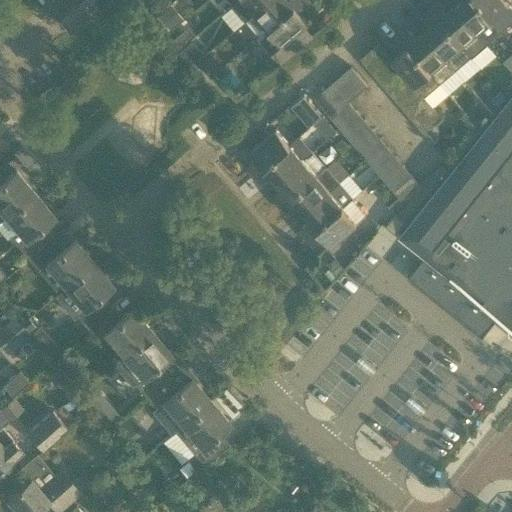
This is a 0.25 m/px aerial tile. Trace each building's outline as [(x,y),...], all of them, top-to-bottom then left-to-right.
[(41,0),(45,4),(42,7),(48,15),(51,12),(68,31),(73,27),(72,26),(95,6),(89,0),(41,0)] [(242,0),(254,14),(270,0),(242,0)] [(259,36),(267,29),(300,0),(270,0),(254,14),(246,21),(259,36)] [(270,53),(280,64),(312,37),(303,26),(308,22),(300,13),(303,10),(304,12),(312,5),(306,0),(300,0),(267,29),(280,44),(270,53)] [(502,30),(492,19),(475,0),(460,0),(454,6),(487,44),(502,30)] [(475,0),(492,19),(509,5),(503,0),(475,0)] [(437,2),(429,9),(471,57),(487,44),(454,6),(445,14),(442,10),(444,9),(437,2)] [(432,25),(423,32),(456,70),(471,57),(429,9),(421,16),(427,23),(429,22),(432,25)] [(406,28),(398,35),(441,83),(456,70),(423,32),(414,40),(411,37),(413,36),(406,28)] [(441,83),(398,35),(390,42),(396,50),(398,48),(401,51),(391,59),(395,63),(403,72),(411,81),(418,90),(425,97),(441,83)] [(386,71),(395,63),(391,59),(378,43),(369,51),(386,71)] [(187,44),(180,49),(178,50),(192,66),(199,60),(187,44)] [(376,79),(386,71),(369,51),(359,59),(376,79)] [(376,79),(384,88),(403,72),(395,63),(386,71),(376,79)] [(350,67),(341,75),(358,94),(367,87),(350,67)] [(384,88),(392,97),(411,81),(403,72),(384,88)] [(349,101),(349,102),(358,94),(341,75),(332,82),(348,102),(349,101)] [(418,90),(411,81),(392,97),(400,106),(418,90)] [(332,82),(323,90),(339,109),(348,102),(332,82)] [(236,83),(229,89),(238,98),(247,90),(241,83),(236,83)] [(313,98),(330,118),(339,109),(323,90),(313,98)] [(400,106),(408,115),(426,99),(425,97),(418,90),(400,106)] [(511,327),(511,97),(399,237),(424,257),(426,258),(497,316),(511,327)] [(408,115),(416,124),(434,108),(426,99),(408,115)] [(349,101),(348,102),(339,109),(330,118),(338,127),(357,111),(349,102),(349,101)] [(475,104),(465,113),(478,130),(487,119),(475,104)] [(442,117),(434,108),(416,124),(423,133),(442,117)] [(338,127),(346,136),(365,120),(357,111),(338,127)] [(372,129),(365,120),(346,136),(353,146),(372,129)] [(253,176),(289,144),(276,129),(250,151),(257,160),(254,163),(253,161),(246,168),(253,176)] [(353,146),(361,155),(380,138),(372,129),(353,146)] [(380,138),(361,155),(369,164),(388,147),(380,138)] [(269,174),(276,182),(302,160),(289,144),(253,176),(260,184),(267,178),(266,176),(269,174)] [(369,164),(377,173),(396,157),(388,147),(369,164)] [(272,199),(279,207),(326,167),(313,151),(302,160),(276,182),(284,191),(281,194),(280,192),(272,199)] [(377,173),(384,182),(403,166),(396,157),(377,173)] [(408,202),(397,215),(404,221),(447,170),(442,164),(419,184),(404,197),(408,202)] [(384,182),(392,191),(411,175),(403,166),(384,182)] [(326,167),(279,207),(286,215),(293,209),(292,207),(295,205),(303,213),(339,182),(326,167)] [(0,209),(6,217),(34,193),(15,170),(4,179),(0,174),(0,209)] [(392,191),(395,195),(400,201),(404,197),(419,184),(411,175),(392,191)] [(306,238),(342,207),(353,198),(339,182),(303,213),(310,222),(307,225),(306,223),(298,230),(306,238)] [(10,236),(28,258),(53,237),(43,225),(53,216),(34,193),(6,217),(17,230),(10,236)] [(342,207),(306,238),(313,246),(320,240),(319,239),(322,236),(330,245),(356,223),(342,207)] [(385,226),(394,233),(404,221),(397,215),(395,214),(385,226)] [(63,248),(53,237),(28,258),(57,292),(65,286),(93,262),(73,240),(63,248)] [(409,279),(408,280),(416,287),(415,287),(417,288),(464,326),(466,327),(480,338),(480,337),(482,335),(490,326),(493,322),(496,317),(497,316),(440,270),(426,258),(409,279)] [(76,314),(87,327),(112,306),(102,294),(112,285),(93,262),(65,286),(77,300),(73,304),(79,312),(76,314)] [(105,333),(124,355),(151,331),(132,309),(122,318),(112,306),(87,327),(98,340),(105,333)] [(0,328),(0,346),(6,353),(29,333),(15,316),(0,328)] [(135,383),(145,396),(170,375),(160,363),(171,354),(151,331),(124,355),(113,364),(132,385),(135,383)] [(19,371),(2,385),(12,396),(29,382),(19,371)] [(171,434),(174,431),(210,400),(191,378),(181,387),(170,375),(145,396),(150,401),(146,405),(171,434)] [(229,423),(210,400),(174,431),(194,452),(185,460),(196,472),(230,444),(219,432),(229,423)] [(119,415),(113,408),(103,416),(110,423),(119,415)] [(20,449),(1,426),(8,420),(0,410),(0,467),(12,457),(12,456),(20,449)] [(42,449),(67,428),(52,411),(27,433),(42,449)] [(57,511),(59,510),(81,491),(80,489),(90,481),(82,470),(71,479),(60,467),(38,487),(31,478),(6,498),(18,511),(33,511),(40,506),(42,508),(49,502),(57,511)] [(306,511),(329,511),(316,501),(306,511)]
